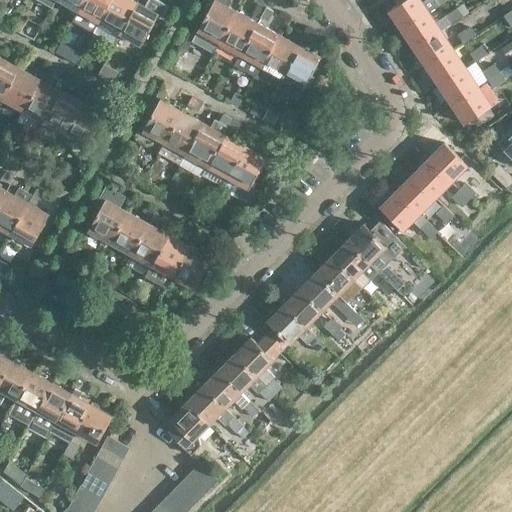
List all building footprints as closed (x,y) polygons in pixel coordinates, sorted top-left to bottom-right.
[(57,0),(77,11),(83,0),(57,0)] [(92,33),(110,0),(83,0),(77,11),(71,22),(92,33)] [(119,34),(137,2),(133,0),(110,0),(92,33),(113,45),(119,34)] [(218,41),(218,42),(236,10),(228,6),(231,0),(213,0),(191,40),(212,52),(218,41)] [(401,29),(428,12),(439,4),(435,0),(424,0),(421,2),(419,0),(403,0),(389,10),(401,29)] [(137,2),(119,34),(128,39),(140,46),(144,41),(159,14),(137,2)] [(456,7),(444,16),(450,24),(462,16),(456,7)] [(272,12),(265,8),(259,17),(267,21),(272,12)] [(239,53),(257,22),(236,10),(218,42),(239,53)] [(428,12),(401,29),(408,40),(414,48),(440,31),(428,12)] [(239,53),(260,65),(278,34),(257,22),(239,53)] [(469,26),(457,35),(462,43),(474,35),(469,26)] [(414,48),(426,67),(452,49),(440,31),(414,48)] [(260,65),(281,77),(299,45),(278,34),(260,65)] [(511,40),(501,48),(506,56),(511,51),(511,40)] [(299,45),(281,77),(283,78),(277,88),(297,99),(303,89),(305,86),(308,88),(314,77),(311,75),(321,57),(299,45)] [(481,45),(469,53),(475,61),(487,53),(481,45)] [(452,49),(426,67),(439,85),(465,68),(452,49)] [(0,97),(1,98),(19,66),(0,56),(0,97)] [(481,71),(487,80),(499,72),(493,63),(481,71)] [(19,66),(1,98),(22,110),(40,78),(19,66)] [(465,68),(439,85),(451,104),(477,86),(465,68)] [(505,80),(499,72),(487,80),(493,88),(505,80)] [(38,132),(61,89),(40,78),(22,110),(17,120),(38,132)] [(477,86),(451,104),(464,123),(490,106),(477,86)] [(61,138),(82,101),(61,89),(38,132),(59,143),(61,138)] [(164,141),(181,110),(160,98),(148,120),(144,118),(135,133),(136,139),(146,145),(152,143),(156,136),(164,141)] [(82,101),(61,138),(73,145),(74,151),(84,157),(90,145),(89,145),(86,144),(103,113),(82,101)] [(179,162),(185,152),(202,122),(181,110),(164,141),(158,151),(179,162)] [(240,124),(234,121),(229,129),(236,133),(240,124)] [(185,152),(206,164),(223,133),(202,122),(185,152)] [(511,164),(511,163),(511,131),(500,144),(510,153),(505,158),(505,159),(505,160),(505,161),(505,162),(506,163),(507,164),(508,164),(509,164),(510,164),(511,164)] [(222,185),(227,176),(244,145),(223,133),(206,164),(201,173),(222,185)] [(428,159),(451,181),(467,165),(445,142),(428,159)] [(244,145),(227,176),(248,188),(265,157),(244,145)] [(451,181),(428,159),(412,174),(435,197),(444,188),(451,181)] [(435,197),(412,174),(397,190),(419,213),(435,197)] [(459,190),(469,200),(475,193),(466,184),(459,190)] [(110,242),(128,211),(120,207),(126,196),(107,185),(101,197),(106,199),(89,230),(110,242)] [(0,227),(10,233),(27,201),(31,193),(18,186),(13,194),(6,190),(0,200),(0,227)] [(27,201),(10,233),(31,245),(48,213),(36,207),(44,193),(35,188),(27,202),(27,201)] [(428,222),(419,213),(397,190),(380,206),(403,229),(412,221),(420,229),(428,222)] [(462,207),(469,200),(459,190),(452,197),(462,207)] [(444,205),(436,213),(446,224),(455,216),(444,205)] [(131,253),(148,222),(128,211),(110,242),(131,253)] [(151,265),(169,234),(148,222),(131,253),(151,265)] [(438,232),(428,222),(420,229),(430,240),(438,232)] [(394,255),(370,230),(363,224),(346,241),(378,272),(385,264),(394,255)] [(169,234),(151,265),(172,277),(189,246),(169,234)] [(369,280),(372,278),(378,272),(346,241),(331,256),(354,278),(361,271),(369,280)] [(189,246),(172,277),(193,289),(211,258),(189,246)] [(432,272),(414,254),(404,263),(422,281),(432,272)] [(331,256),(315,272),(338,294),(354,278),(331,256)] [(394,274),(385,264),(378,272),(387,281),(394,274)] [(315,272),(300,287),(322,310),(331,302),(339,309),(345,303),(337,295),(338,294),(315,272)] [(391,285),(387,281),(378,272),(372,278),(385,291),(391,285)] [(322,310),(300,287),(283,304),(306,326),(322,310)] [(363,288),(356,295),(364,304),(372,297),(363,288)] [(356,313),(345,303),(339,309),(349,320),(356,313)] [(315,335),(306,326),(283,304),(267,320),(274,326),(267,333),(283,349),(298,335),(307,344),(308,343),(315,335)] [(340,329),(330,319),(323,326),(333,336),(340,329)] [(315,335),(308,343),(317,352),(325,345),(315,335)] [(266,385),(273,378),(264,369),(280,353),(264,336),(257,343),(250,337),(234,353),(266,385)] [(0,382),(12,360),(0,353),(0,382)] [(234,353),(218,369),(241,392),(249,384),(258,393),(260,391),(266,385),(234,353)] [(17,399),(32,371),(12,360),(0,382),(0,402),(1,403),(6,393),(17,399)] [(241,409),(242,408),(249,401),(240,392),(241,392),(218,369),(202,385),(225,407),(232,400),(241,409)] [(29,423),(51,382),(32,371),(17,399),(9,412),(29,423)] [(273,378),(266,385),(275,394),(282,387),(273,378)] [(71,392),(51,382),(29,423),(27,426),(47,437),(51,429),(71,392)] [(225,425),(227,423),(234,417),(225,407),(202,385),(186,401),(208,424),(216,416),(225,425)] [(269,400),(273,396),(275,394),(266,385),(260,391),(269,400)] [(71,440),(76,431),(91,403),(80,397),(81,394),(74,390),(73,393),(71,392),(51,429),(71,440)] [(186,401),(180,407),(162,424),(191,453),(200,444),(199,433),(208,424),(186,401)] [(259,410),(249,401),(242,408),(252,417),(259,410)] [(111,414),(91,403),(76,431),(96,442),(111,414)] [(243,426),(234,417),(227,423),(236,432),(243,426)] [(228,442),(218,432),(211,439),(221,449),(228,442)] [(107,434),(101,445),(124,458),(130,447),(107,434)] [(64,453),(73,457),(80,445),(71,440),(64,453)] [(101,445),(95,455),(119,468),(124,458),(101,445)] [(95,455),(90,465),(113,478),(119,468),(95,455)] [(209,488),(218,480),(199,462),(191,470),(209,488)] [(8,463),(3,472),(20,485),(25,476),(8,463)] [(90,465),(85,474),(108,487),(113,478),(90,465)] [(201,496),(209,488),(191,470),(183,478),(201,496)] [(85,474),(79,484),(102,497),(108,487),(85,474)] [(183,478),(175,486),(193,504),(201,496),(183,478)] [(38,480),(30,493),(38,500),(47,486),(38,480)] [(96,508),(102,497),(79,484),(73,495),(96,508)] [(175,486),(167,494),(184,511),(185,511),(193,504),(175,486)] [(184,511),(167,494),(159,502),(168,511),(184,511)] [(94,511),(96,508),(73,495),(67,506),(76,511),(94,511)] [(151,511),(168,511),(159,502),(150,511),(151,511)]
